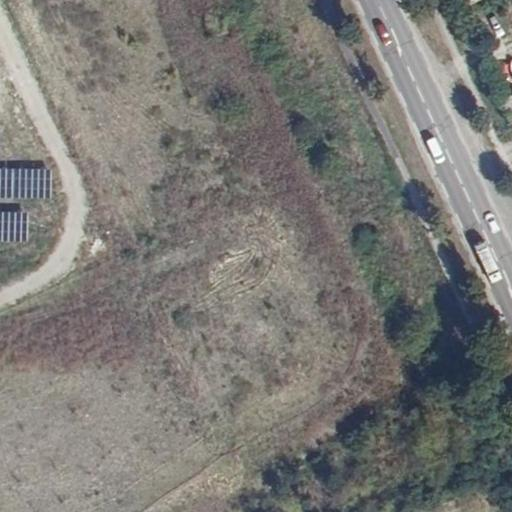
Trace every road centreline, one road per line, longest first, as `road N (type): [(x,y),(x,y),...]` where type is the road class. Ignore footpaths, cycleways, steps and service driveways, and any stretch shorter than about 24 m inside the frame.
road 1 (primary): [(338,0),(499,350)]
road 2 (primary): [(376,0),(511,293)]
road 3 (primary): [(511,267),(388,0)]
